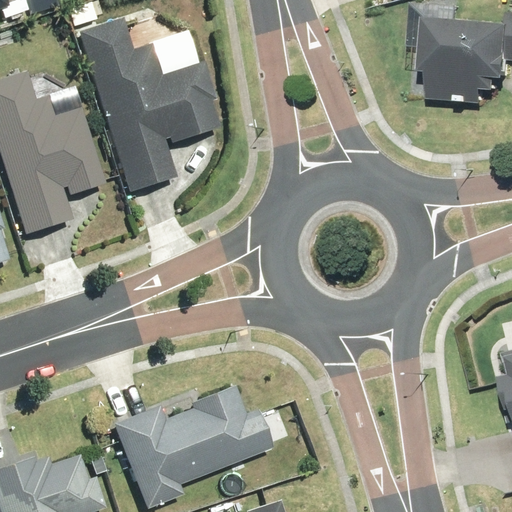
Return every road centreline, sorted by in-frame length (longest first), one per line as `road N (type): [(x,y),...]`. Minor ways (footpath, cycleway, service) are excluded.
road 1 (residential): [(66,333),(288,217)]
road 2 (residential): [(305,301),(66,333)]
road 3 (residential): [(407,511),(348,375),(305,301)]
road 4 (residential): [(398,288),(413,511)]
road 5 (residential): [(281,4),(382,195)]
road 6 (residential): [(288,217),(281,4)]
road 7 (residential): [(382,195),(511,188)]
road 8 (residential): [(511,239),(398,288)]
